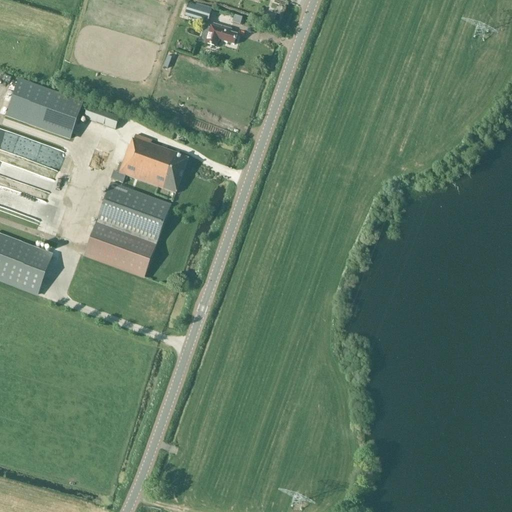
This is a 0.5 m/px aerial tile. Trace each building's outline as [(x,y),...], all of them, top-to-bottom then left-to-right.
[(213,12),(190,5),(186,17),(209,24),(213,12)] [(277,18),(265,14),(263,20),(275,24),(277,18)] [(212,25),(211,29),(206,27),(200,43),(206,45),(216,48),(218,41),(234,46),(237,36),(229,33),(230,30),(212,25)] [(5,116),(71,140),(83,105),(17,82),(5,116)] [(115,131),(119,119),(88,108),(84,120),(115,131)] [(179,155),(160,148),(151,145),(152,142),(135,136),(131,147),(129,146),(122,165),(120,164),(113,181),(123,184),(126,177),(176,195),(188,159),(179,156),(179,155)] [(171,206),(160,202),(111,184),(85,257),(145,279),(171,206)] [(53,256),(0,236),(0,281),(38,296),(53,256)]
